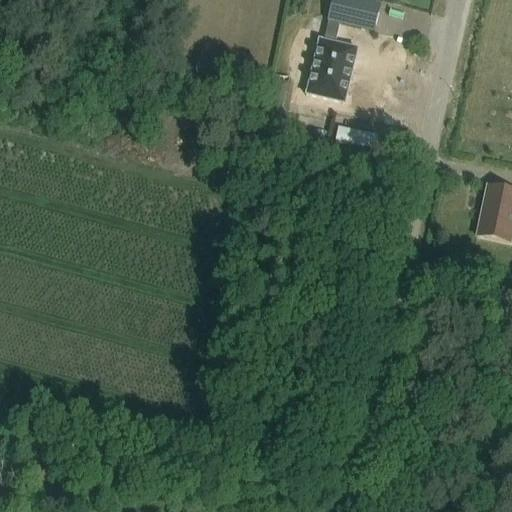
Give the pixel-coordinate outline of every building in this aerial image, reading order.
[(352,0),(332,0),(327,23),(373,34),(380,7),(352,0)] [(318,42),(305,97),(344,106),(344,104),(356,53),(357,53),(357,51),(335,46),(340,26),(327,23),(322,43),(318,42)] [(293,124),(280,105),(264,115),(276,134),(293,124)] [(324,146),(327,134),(314,131),(311,143),(324,146)] [(511,194),(487,189),(476,238),(510,245),(511,235),(511,194)]
